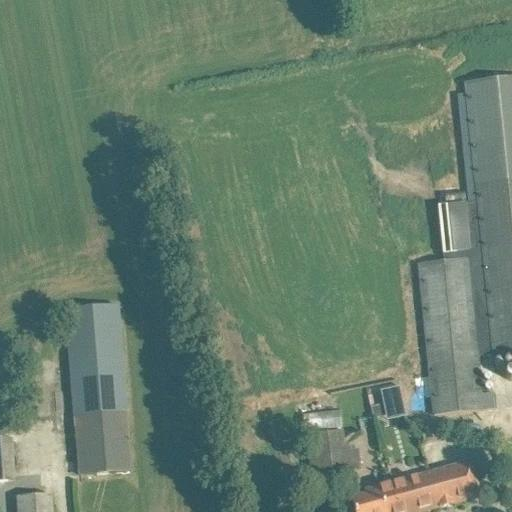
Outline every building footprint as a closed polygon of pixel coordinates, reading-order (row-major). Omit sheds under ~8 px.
[(466,203),(437,206),(442,258),(466,256),(467,260),(477,360),(492,358),(511,356),(511,78),(465,83),(466,94),(455,95),(466,203)] [(418,265),(431,397),(433,417),(496,410),(494,395),(481,396),(467,260),(418,265)] [(66,310),(80,478),(131,473),(118,306),(66,310)] [(273,396),(262,397),(243,399),(244,411),(263,409),(263,411),(274,410),(273,396)] [(339,412),(303,416),(305,433),(341,429),(339,412)] [(308,434),(309,448),(312,475),(351,471),(349,444),(345,444),(343,431),(308,434)] [(9,441),(0,441),(0,481),(12,480),(9,441)] [(471,462),(391,484),(398,511),(428,511),(481,498),(471,462)] [(366,495),(351,499),(354,511),(398,511),(391,484),(365,491),(366,495)]
